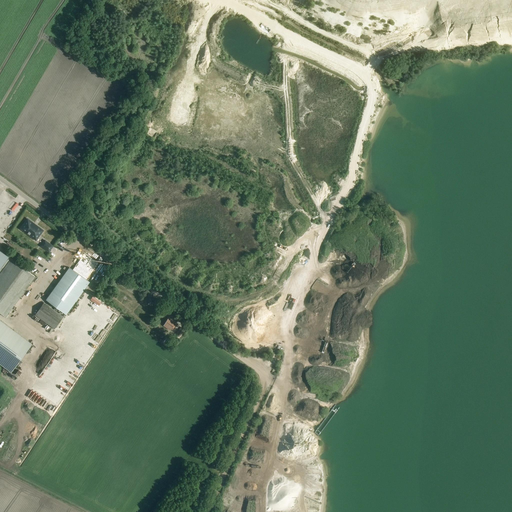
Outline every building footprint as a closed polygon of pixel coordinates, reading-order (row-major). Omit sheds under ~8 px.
[(32,223),(27,220),(21,228),(25,231),(32,237),(32,236),(36,239),(42,231),(38,228),(37,229),(31,224),(32,223)] [(40,246),(49,253),(53,246),(44,240),(40,246)] [(0,273),(11,259),(0,251),(0,273)] [(17,257),(26,264),(29,261),(19,254),(17,257)] [(11,259),(0,273),(0,313),(5,317),(34,276),(11,259)] [(89,282),(69,268),(46,300),(66,314),(89,282)] [(63,317),(44,303),(35,315),(54,329),(63,317)] [(172,330),(176,324),(169,318),(165,324),(170,327),(169,328),(172,330)] [(32,344),(0,320),(0,364),(11,372),(32,344)] [(181,327),(175,335),(179,338),(185,330),(181,327)]
